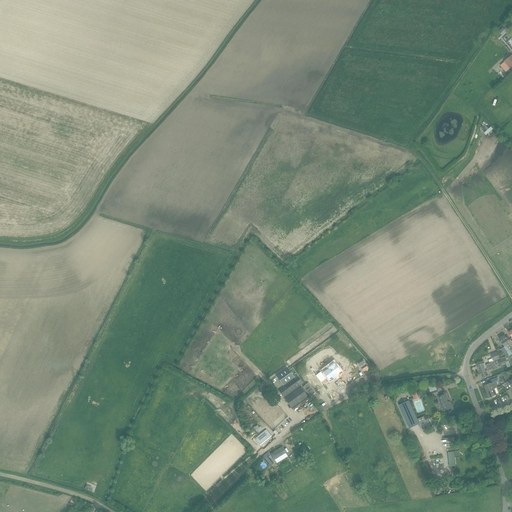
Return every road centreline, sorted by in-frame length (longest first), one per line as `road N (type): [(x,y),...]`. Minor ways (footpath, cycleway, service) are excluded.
road 1 (track): [(511,298),(407,146)]
road 2 (unknown): [(201,511),(298,416)]
road 3 (unclassified): [(479,414),(467,357),(511,315)]
